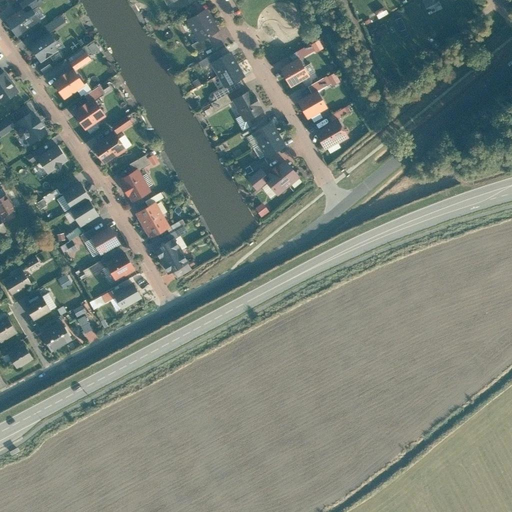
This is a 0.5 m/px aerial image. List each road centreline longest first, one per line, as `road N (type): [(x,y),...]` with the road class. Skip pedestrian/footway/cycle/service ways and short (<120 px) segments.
road 1 (secondary): [(511,189),(363,242),(0,432)]
road 2 (residential): [(172,307),(119,210),(0,32)]
road 3 (residential): [(346,202),(221,0)]
road 4 (residential): [(511,65),(346,202)]
road 5 (residential): [(346,202),(310,232),(172,307)]
road 6 (residential): [(172,307),(51,373)]
